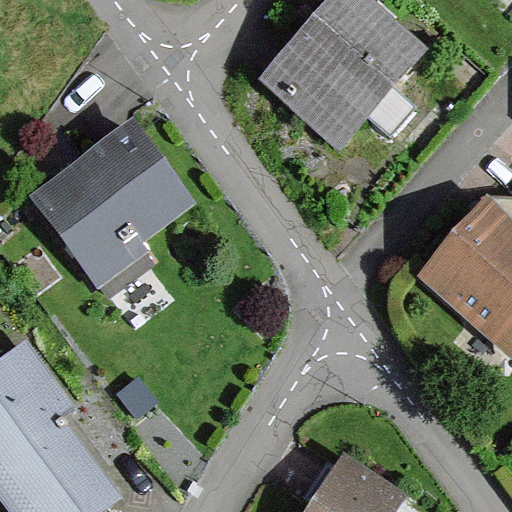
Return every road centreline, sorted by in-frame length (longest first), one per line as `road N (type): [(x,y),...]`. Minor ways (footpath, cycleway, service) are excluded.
road 1 (residential): [(179,60),(331,305)]
road 2 (residential): [(331,305),(489,511)]
road 3 (residential): [(331,305),(205,511)]
